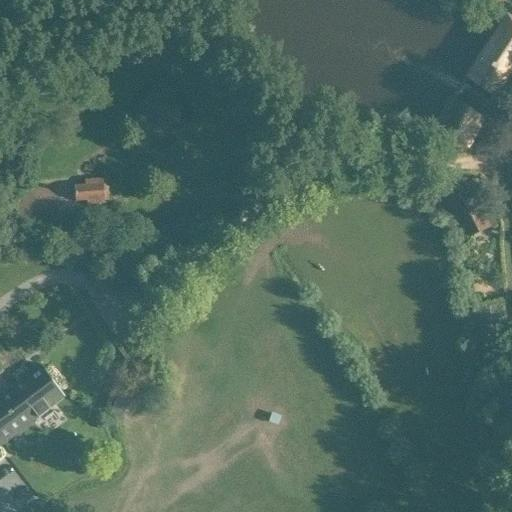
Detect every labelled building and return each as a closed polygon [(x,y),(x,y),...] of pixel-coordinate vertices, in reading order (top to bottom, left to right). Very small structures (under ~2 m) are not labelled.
[(487,45),(465,77),(493,96),(511,67),(511,16),(508,13),(487,45)] [(468,110),(479,87),(473,83),(462,106),(468,110)] [(444,116),(434,133),(464,151),(474,130),(476,131),(483,118),(468,110),(462,106),(453,101),(444,116)] [(86,185),(75,186),(75,192),(76,200),(87,199),(87,204),(105,202),(105,197),(108,193),(108,187),(103,183),(103,178),(85,180),(86,185)] [(465,178),(447,187),(472,236),(494,225),(483,203),(479,205),(465,178)] [(1,395),(0,395),(0,443),(23,426),(64,394),(42,364),(1,395)]
